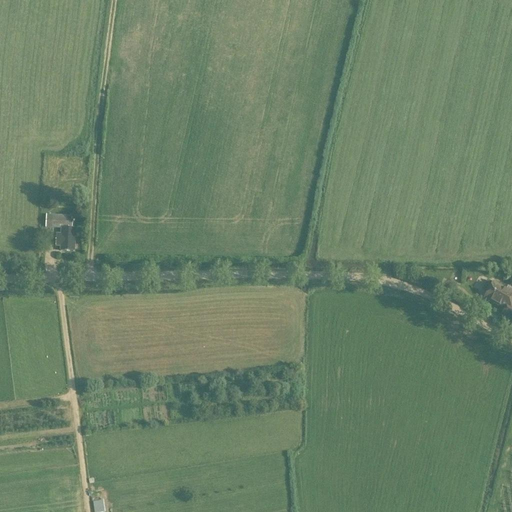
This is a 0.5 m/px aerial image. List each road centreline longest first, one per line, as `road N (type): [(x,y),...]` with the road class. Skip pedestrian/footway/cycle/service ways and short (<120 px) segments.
road 1 (unclassified): [(511,340),(402,285),(370,278),(0,280)]
road 2 (track): [(57,278),(87,511)]
